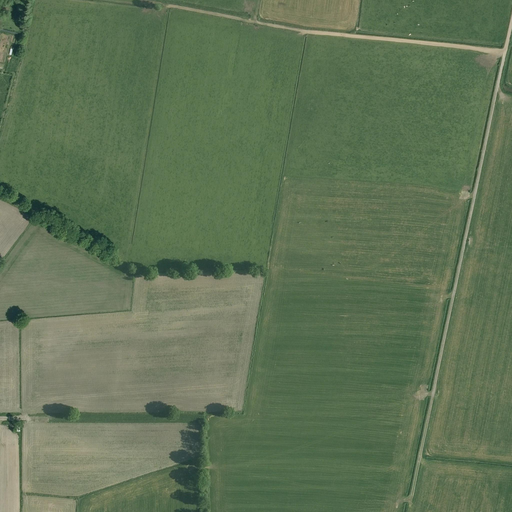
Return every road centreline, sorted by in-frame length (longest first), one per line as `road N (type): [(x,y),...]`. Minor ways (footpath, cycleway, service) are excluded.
road 1 (track): [(511,19),(412,495)]
road 2 (track): [(254,21),(504,53)]
road 3 (track): [(0,417),(203,416)]
